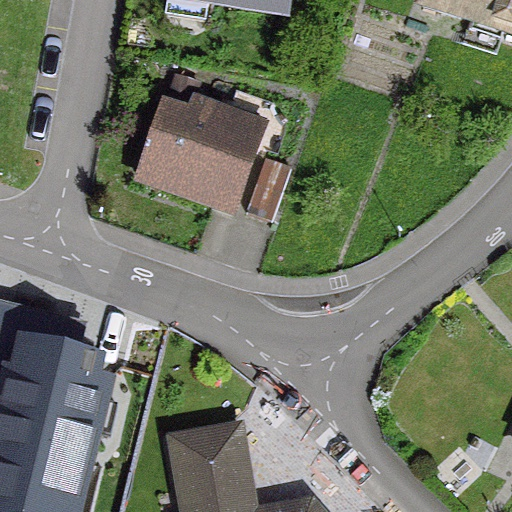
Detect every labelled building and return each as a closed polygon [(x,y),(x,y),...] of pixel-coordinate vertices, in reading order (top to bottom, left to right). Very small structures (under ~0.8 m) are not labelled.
[(175,0),(279,16),(281,0),(175,0)] [(511,0),(420,0),(418,7),(464,21),(457,45),(491,56),(498,32),(511,36),(511,0)] [(185,120),(158,110),(134,181),(228,214),(253,144),(226,134),(231,121),(190,107),(185,120)] [(285,172),(260,163),(241,216),(267,225),(285,172)] [(0,460),(76,480),(99,389),(64,380),(60,394),(0,378),(0,460)] [(238,493),(228,433),(168,444),(180,511),(305,511),(304,511),(296,511),(231,511),(228,495),(238,493)]
